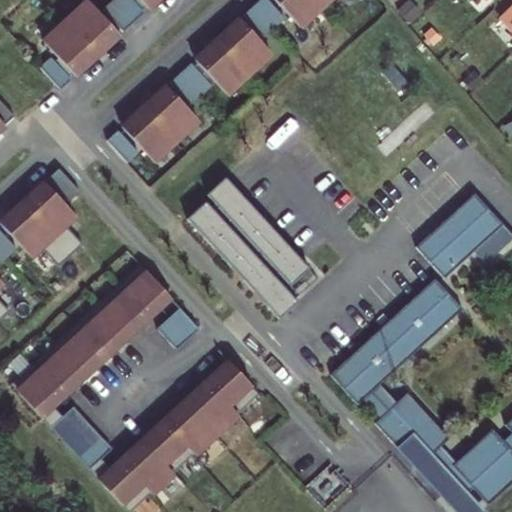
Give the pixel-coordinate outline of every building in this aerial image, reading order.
[(125,31),(147,12),(135,0),(114,0),(105,9),(125,31)] [(269,0),(261,0),(245,15),(265,38),(286,18),(269,0)] [(275,0),(300,27),(329,0),(275,0)] [(46,42),(74,73),(85,62),(88,65),(111,45),(108,42),(119,31),(91,1),(46,42)] [(511,8),(502,19),(511,30),(511,8)] [(227,93),(272,53),(244,21),(233,31),(230,29),(207,49),(210,52),(199,63),(227,93)] [(53,56),(42,66),(62,89),(74,79),(53,56)] [(193,63),(172,82),(192,104),(213,85),(193,63)] [(199,119),(171,88),(160,98),(157,95),(134,116),(137,119),(126,129),(154,160),(199,119)] [(0,97),(0,119),(5,125),(17,115),(0,97)] [(129,162),(140,152),(120,129),(109,139),(129,162)] [(62,166),(51,176),(72,198),(83,188),(62,166)] [(311,268),(227,176),(208,193),(216,202),(292,285),(311,268)] [(15,209),(3,220),(37,257),(47,247),(61,263),(85,240),(71,225),(81,216),(48,179),(35,190),(38,193),(18,212),(15,209)] [(416,247),(444,278),(472,253),(503,224),(474,193),(416,247)] [(207,201),(189,218),(281,319),(299,302),(296,298),(212,206),(207,201)] [(216,202),(212,206),(296,298),(300,294),(292,285),(216,202)] [(0,224),(0,263),(19,245),(0,224)] [(511,234),(503,224),(472,253),(482,264),(511,236),(511,234)] [(130,511),(259,392),(232,363),(220,374),(223,377),(203,396),(200,392),(178,414),(181,416),(160,435),(158,432),(135,453),(138,455),(118,474),(104,459),(115,449),(76,406),(65,416),(54,404),(74,386),(77,388),(99,368),(97,365),(117,346),(119,349),(142,328),(139,325),(159,307),(162,310),(174,299),(141,263),(11,382),(130,511)] [(0,318),(12,308),(0,293),(0,290),(8,283),(0,274),(0,318)] [(511,419),(505,425),(511,433),(511,434),(504,442),(493,429),(456,463),(442,447),(450,439),(408,394),(398,403),(381,385),(464,310),(436,279),(332,375),(359,405),(364,400),(381,419),(376,423),(417,469),(432,455),(468,494),(474,489),(489,505),(511,484),(511,419)] [(202,330),(183,309),(160,329),(180,351),(202,330)] [(468,494),(432,455),(417,469),(457,511),(481,511),(483,510),(468,494)]
